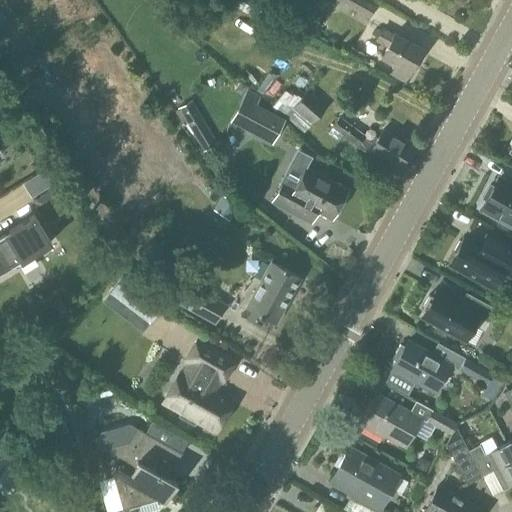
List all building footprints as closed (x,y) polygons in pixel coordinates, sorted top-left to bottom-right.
[(377,8),(362,0),(336,0),(346,5),(371,19),(377,8)] [(382,29),(377,40),(388,46),(382,57),(396,65),(392,73),(405,80),(422,49),(395,34),(394,36),(382,29)] [(304,133),(312,123),(324,109),(306,93),(297,103),(284,93),(272,108),(304,133)] [(191,134),(205,126),(190,101),(176,109),(191,134)] [(253,106),(241,129),(270,144),(282,121),(253,106)] [(382,132),(373,146),(362,138),(364,136),(339,118),(328,133),(338,140),(342,136),(368,155),(372,150),(401,168),(412,150),(382,132)] [(62,159),(47,168),(44,170),(52,185),(56,182),(71,173),(62,159)] [(297,184),(285,178),(273,202),(297,214),(303,203),(331,218),(346,191),(305,169),(297,184)] [(511,187),(497,180),(493,187),(489,185),(482,198),(486,200),(482,208),(498,217),(496,221),(509,228),(511,224),(511,187)] [(0,235),(0,273),(14,265),(16,269),(37,257),(34,253),(50,243),(39,225),(44,222),(46,224),(68,210),(54,188),(32,201),(40,214),(35,218),(34,215),(0,235)] [(214,210),(228,219),(236,206),(223,197),(214,210)] [(511,250),(486,236),(479,248),(463,240),(461,242),(459,241),(453,252),(455,253),(449,265),(491,288),(501,271),(511,277),(511,250)] [(154,239),(144,247),(165,272),(175,264),(154,239)] [(271,262),(245,308),(273,324),(299,278),(271,262)] [(108,291),(148,322),(163,303),(122,272),(108,291)] [(193,288),(184,305),(214,322),(224,306),(193,288)] [(464,308),(435,292),(432,297),(430,296),(429,295),(421,310),(422,310),(425,312),(422,317),(436,325),(435,328),(448,335),(449,332),(464,341),(472,325),(484,331),(496,309),(471,295),(464,308)] [(179,417),(194,425),(196,421),(214,431),(231,401),(210,389),(216,379),(220,382),(233,360),(197,341),(185,362),(191,365),(185,376),(180,372),(163,402),(181,413),(179,417)] [(407,342),(393,367),(414,379),(413,380),(434,392),(449,365),(407,342)] [(465,358),(458,369),(486,384),(492,373),(465,358)] [(59,364),(46,367),(45,368),(48,382),(64,377),(61,363),(59,364)] [(503,393),(509,404),(511,402),(511,390),(511,389),(503,393)] [(377,395),(363,420),(385,432),(383,434),(404,446),(419,419),(377,395)] [(449,433),(454,425),(456,422),(431,409),(425,420),(449,433)] [(181,454),(135,428),(129,425),(101,432),(92,447),(117,461),(109,475),(116,479),(125,510),(156,501),(163,505),(175,483),(167,479),(181,454)] [(468,451),(454,425),(449,433),(444,443),(466,485),(481,477),(468,451)] [(479,445),(468,451),(481,477),(492,471),(502,491),(511,486),(511,455),(506,443),(484,455),(479,445)] [(349,447),(334,473),(356,485),(351,494),(379,509),(398,474),(349,447)] [(10,452),(0,461),(0,478),(12,492),(20,485),(22,486),(31,478),(29,476),(30,475),(10,452)] [(437,487),(423,511),(479,511),(481,510),(437,487)]
